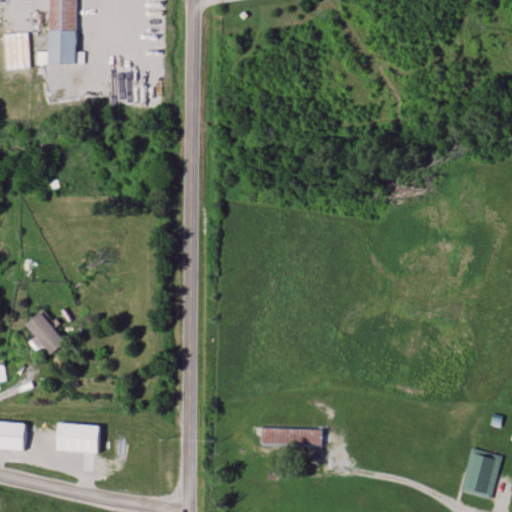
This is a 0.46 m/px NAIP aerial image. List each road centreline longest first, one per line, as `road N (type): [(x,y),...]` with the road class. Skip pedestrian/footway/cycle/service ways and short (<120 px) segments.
road 1 (tertiary): [(190,511),(192,0)]
road 2 (residential): [(167,511),(0,475)]
